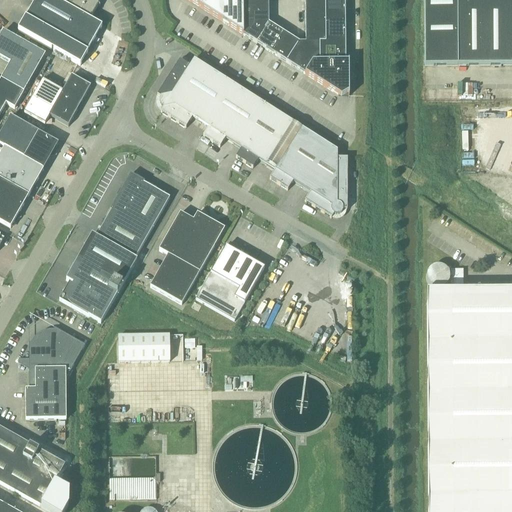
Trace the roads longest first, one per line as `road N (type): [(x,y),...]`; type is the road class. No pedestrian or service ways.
road 1 (unclassified): [(345,256),(113,124)]
road 2 (unclassified): [(0,322),(113,124)]
road 3 (unclassified): [(113,124),(145,54),(137,0)]
